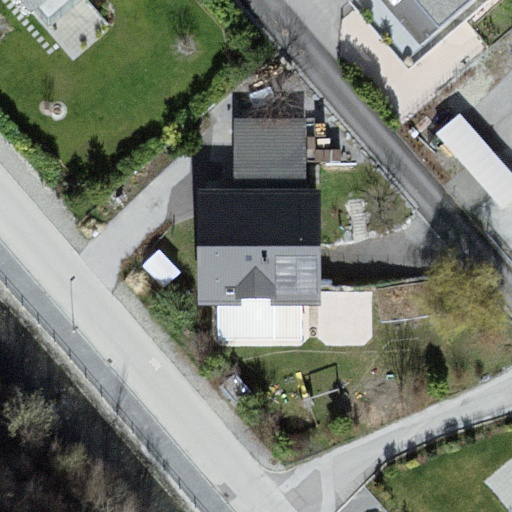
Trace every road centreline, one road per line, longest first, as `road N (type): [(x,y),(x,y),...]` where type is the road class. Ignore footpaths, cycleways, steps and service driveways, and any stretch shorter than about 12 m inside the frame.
road 1 (residential): [(511,295),(258,0)]
road 2 (residential): [(0,236),(230,511)]
road 3 (residential): [(261,511),(370,451),(511,392)]
